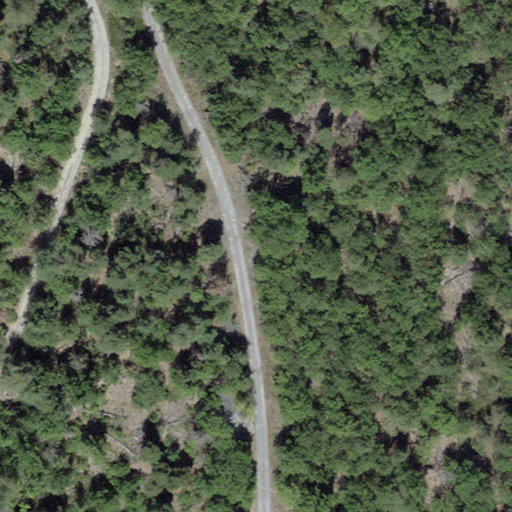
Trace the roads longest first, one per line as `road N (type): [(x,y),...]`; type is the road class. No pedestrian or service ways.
road 1 (track): [(263,511),(257,373),(227,210),(165,63),(150,0)]
road 2 (track): [(89,0),(100,77),(23,311),(0,356)]
